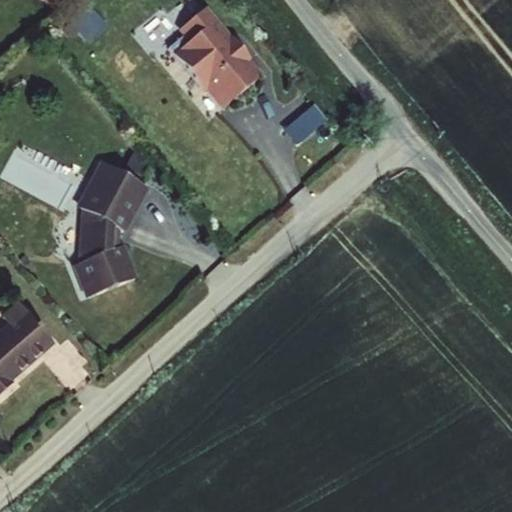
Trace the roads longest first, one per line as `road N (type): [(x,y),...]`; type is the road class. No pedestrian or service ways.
road 1 (unclassified): [(403,136),(0,499)]
road 2 (unclassified): [(295,0),(403,136)]
road 3 (unclassified): [(403,136),(511,259)]
